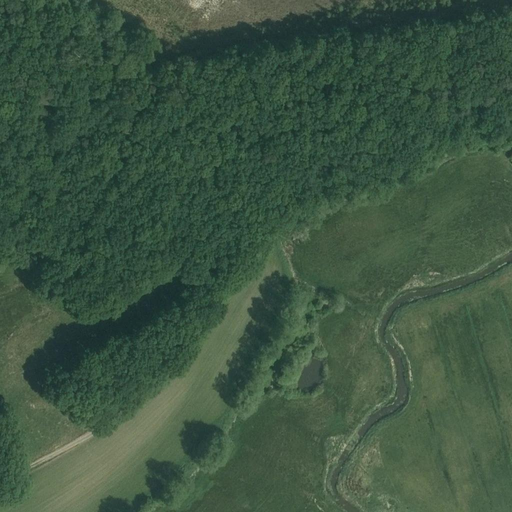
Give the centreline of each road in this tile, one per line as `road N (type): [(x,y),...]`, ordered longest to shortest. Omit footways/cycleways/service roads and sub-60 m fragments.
road 1 (track): [(0,477),(82,438),(132,401),(205,325),(266,231)]
road 2 (track): [(511,109),(371,171),(266,231)]
